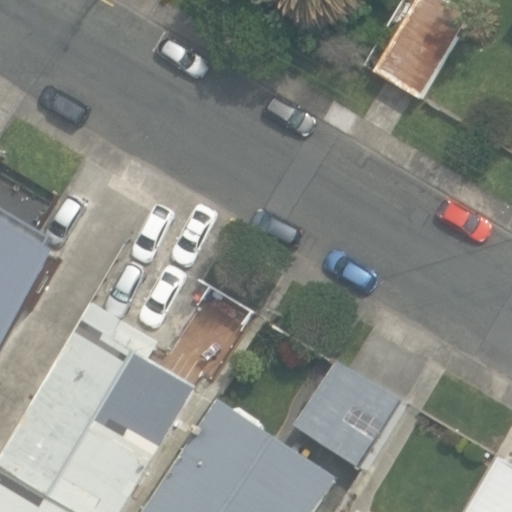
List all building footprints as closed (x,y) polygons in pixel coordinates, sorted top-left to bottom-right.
[(423,0),(381,72),(427,99),(477,16),(450,0),(423,0)] [(0,376),(68,257),(0,218),(0,376)] [(0,498),(0,511),(130,511),(137,502),(204,388),(91,321),(7,463),(17,469),(0,498)] [(301,428),(366,470),(408,404),(343,362),(301,428)] [(324,511),(345,481),(225,401),(150,511),(324,511)] [(473,511),(511,511),(511,463),(503,459),(473,511)]
